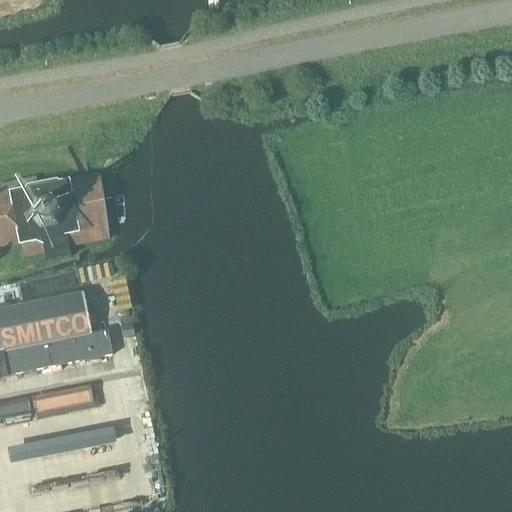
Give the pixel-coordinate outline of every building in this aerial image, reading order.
[(38,188),(36,178),(0,185),(0,249),(20,245),(22,257),(44,254),(46,262),(70,257),(68,247),(110,239),(100,176),(38,188)] [(91,336),(91,335),(83,295),(81,295),(77,272),(0,287),(0,378),(112,356),(107,332),(91,336)] [(92,387),(35,394),(37,410),(94,404),(92,387)] [(0,402),(0,420),(33,413),(29,395),(0,402)] [(115,431),(10,445),(12,460),(117,445),(115,431)]
